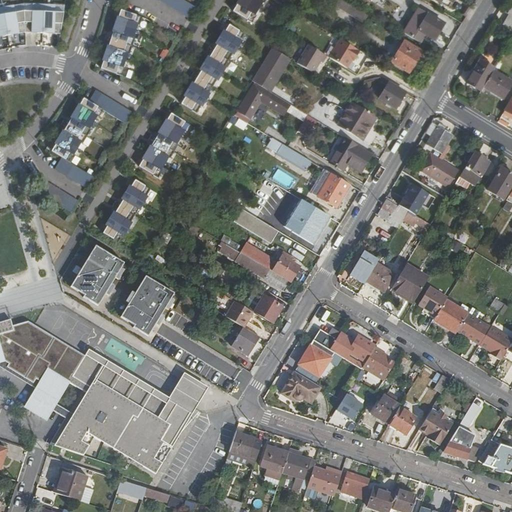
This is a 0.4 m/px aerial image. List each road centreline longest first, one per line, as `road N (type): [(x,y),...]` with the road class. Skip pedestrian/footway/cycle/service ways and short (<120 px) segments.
road 1 (residential): [(317,285),(246,401),(264,419),(511,498)]
road 2 (residential): [(220,0),(90,214)]
road 3 (residential): [(511,403),(317,285)]
road 4 (residential): [(433,97),(317,285)]
road 5 (residential): [(0,163),(43,120),(76,70)]
